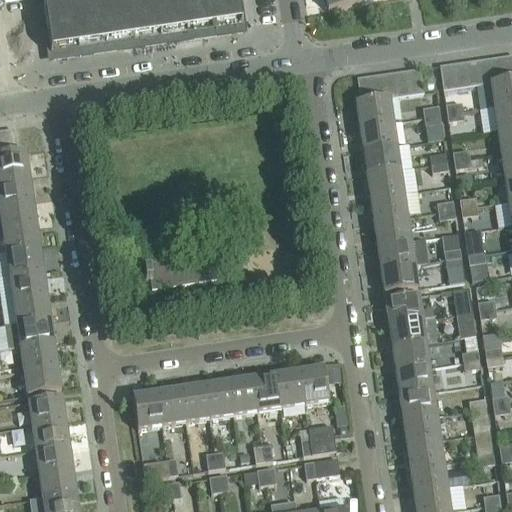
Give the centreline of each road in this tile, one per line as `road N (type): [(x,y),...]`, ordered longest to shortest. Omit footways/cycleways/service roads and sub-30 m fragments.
road 1 (residential): [(88,371),(46,101)]
road 2 (residential): [(346,330),(301,62)]
road 3 (residential): [(88,371),(346,330)]
road 4 (residential): [(46,101),(301,62)]
road 5 (residential): [(301,62),(511,29)]
road 6 (residential): [(374,511),(346,330)]
road 7 (residential): [(111,511),(88,371)]
